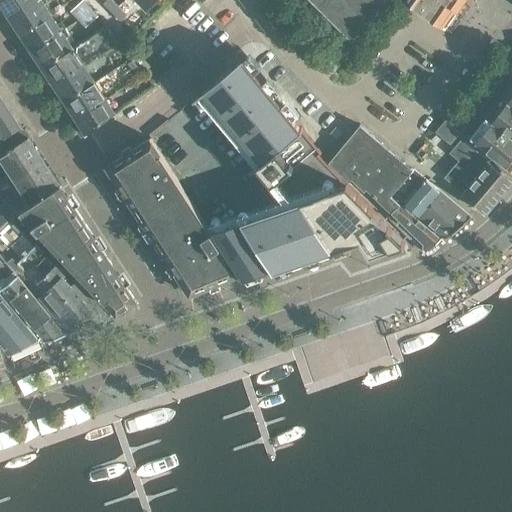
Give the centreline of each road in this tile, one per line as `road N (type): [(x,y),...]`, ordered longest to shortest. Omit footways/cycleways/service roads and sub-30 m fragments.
road 1 (residential): [(435,264),(182,349)]
road 2 (unclassified): [(74,163),(259,23)]
road 3 (unclassified): [(74,163),(182,349)]
road 4 (residential): [(182,349),(0,415)]
road 5 (residential): [(352,103),(400,142),(465,60)]
road 6 (residential): [(465,60),(417,23),(352,103)]
road 7 (unclassified): [(0,50),(74,163)]
road 8 (residential): [(259,23),(352,103)]
